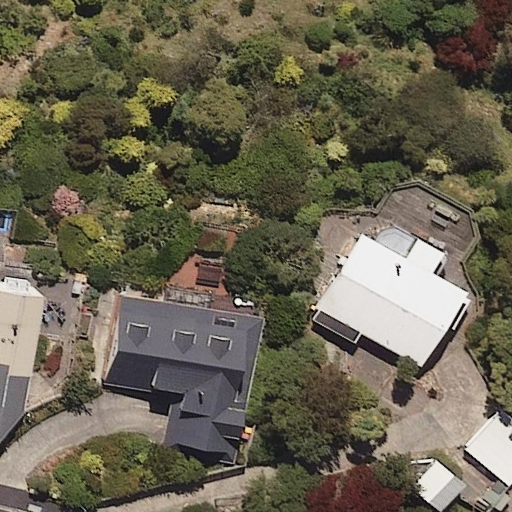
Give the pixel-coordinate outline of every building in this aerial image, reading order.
[(353,231),(305,318),(348,341),(355,329),(415,362),(456,286),(423,269),(433,250),(408,237),(398,255),(353,231)] [(21,283),(21,278),(3,276),(2,284),(0,283),(0,429),(17,409),(30,285),(21,283)] [(217,308),(113,291),(99,375),(172,388),(161,448),(231,460),(256,315),(217,308)] [(511,477),(511,417),(497,405),(463,449),(508,483),(511,477)] [(460,484),(431,457),(406,483),(435,510),(460,484)]
